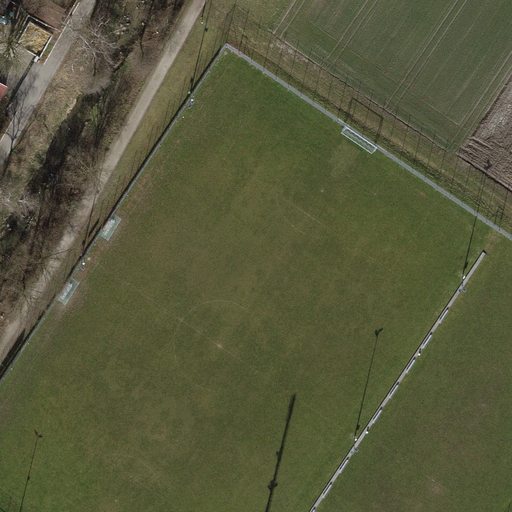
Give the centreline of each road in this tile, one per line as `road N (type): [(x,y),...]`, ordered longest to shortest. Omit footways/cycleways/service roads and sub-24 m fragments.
road 1 (track): [(0,356),(87,214),(199,0)]
road 2 (track): [(88,0),(0,154)]
